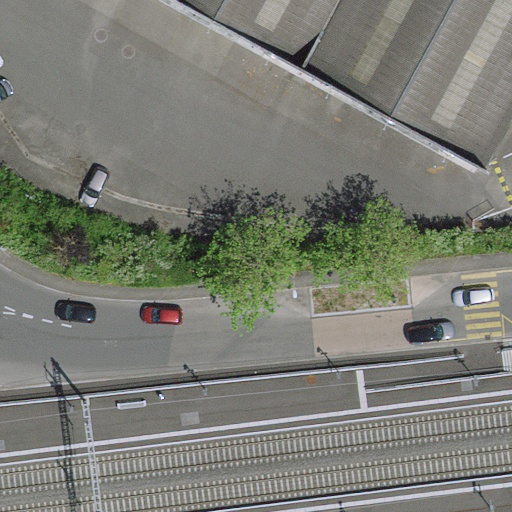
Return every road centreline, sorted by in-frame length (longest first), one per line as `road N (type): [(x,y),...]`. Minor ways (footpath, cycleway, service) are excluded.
road 1 (residential): [(0,310),(151,336),(353,319)]
road 2 (unclassified): [(353,319),(511,302)]
